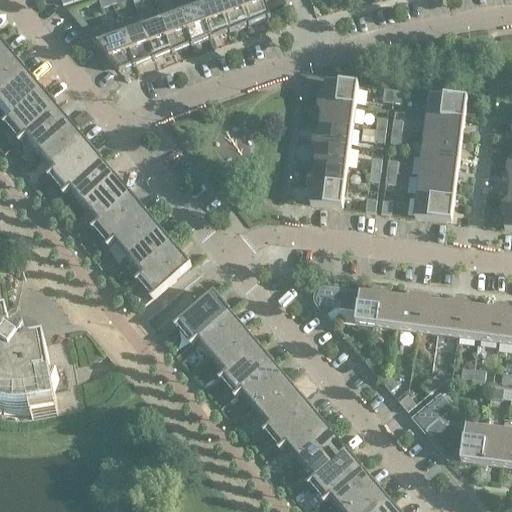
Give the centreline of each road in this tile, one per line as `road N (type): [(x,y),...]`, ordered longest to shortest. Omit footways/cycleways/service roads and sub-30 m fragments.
road 1 (residential): [(444,511),(227,257)]
road 2 (residential): [(511,268),(263,235),(227,257)]
road 3 (residential): [(118,131),(316,55)]
road 4 (residential): [(316,55),(511,18)]
road 5 (residential): [(118,131),(9,0)]
road 6 (residential): [(227,257),(118,131)]
